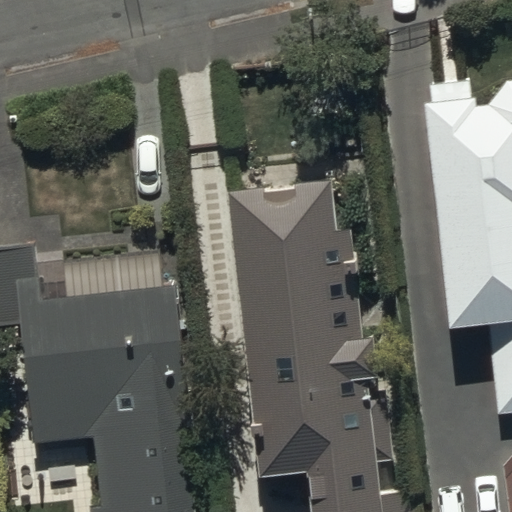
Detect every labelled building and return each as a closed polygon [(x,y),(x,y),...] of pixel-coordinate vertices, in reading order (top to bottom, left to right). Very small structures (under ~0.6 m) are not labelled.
[(177,76),(184,149),(221,145),(214,73),(177,76)] [(389,141),(402,278),(511,267),(511,105),(482,108),(484,131),(389,141)] [(364,390),(376,389),(371,347),(363,348),(351,240),(334,242),(328,191),(227,202),(257,486),(302,481),(305,511),(416,511),(415,497),(376,502),(364,390)] [(61,252),(32,255),(31,247),(0,249),(0,331),(18,330),(29,449),(92,442),(99,511),(88,511),(87,511),(193,511),(172,295),(157,297),(153,255),(61,264),(61,252)] [(511,348),(508,348),(501,437),(511,438),(511,472),(503,472),(501,503),(511,503),(511,348)]
